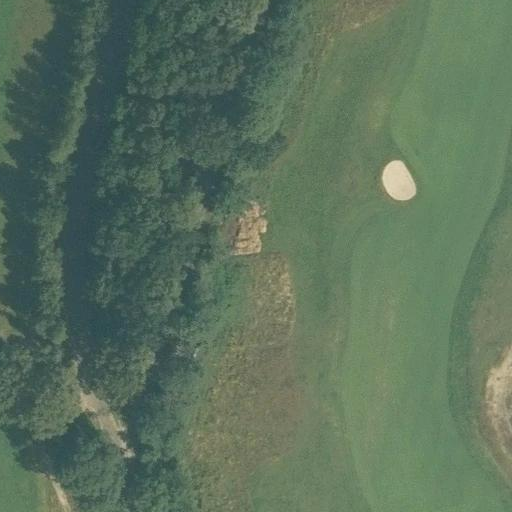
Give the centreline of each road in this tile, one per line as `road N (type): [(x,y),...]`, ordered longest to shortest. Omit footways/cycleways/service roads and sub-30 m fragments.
road 1 (track): [(67,511),(25,379),(16,289),(27,166),(70,0)]
road 2 (unclassified): [(121,465),(261,0)]
road 3 (unclassified): [(121,465),(82,348),(70,274),(70,214),(120,0)]
